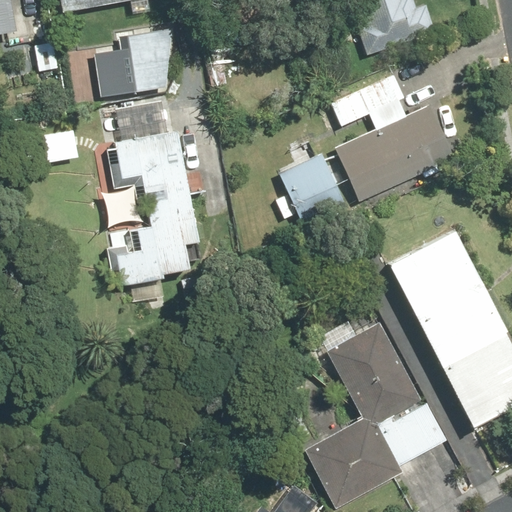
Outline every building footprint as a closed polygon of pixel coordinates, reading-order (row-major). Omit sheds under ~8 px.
[(0,0),(0,32),(11,31),(6,0),(0,0)] [(57,0),(60,12),(126,0),(57,0)] [(356,0),(364,24),(356,26),(366,54),(435,32),(425,3),(414,7),(411,0),(356,0)] [(118,49),(91,52),(98,97),(165,88),(171,27),(116,35),(118,49)] [(52,38),(30,41),(34,70),(56,67),(52,38)] [(376,127),(332,146),(356,201),(451,161),(427,105),(405,114),(398,98),(403,96),(393,74),(329,101),(339,124),(375,109),(379,118),(373,120),(376,127)] [(196,239),(176,130),(165,132),(159,100),(99,111),(106,146),(113,145),(119,177),(139,174),(149,225),(129,229),(132,249),(124,251),(123,244),(105,247),(112,286),(160,277),(159,273),(186,268),(181,242),(196,239)] [(320,151),(276,169),(300,226),(344,207),(320,151)] [(511,344),(452,227),(385,261),(469,425),(511,403),(511,344)] [(378,319),(324,348),(359,414),(300,446),(333,508),(400,472),(396,466),(442,442),(378,319)]
